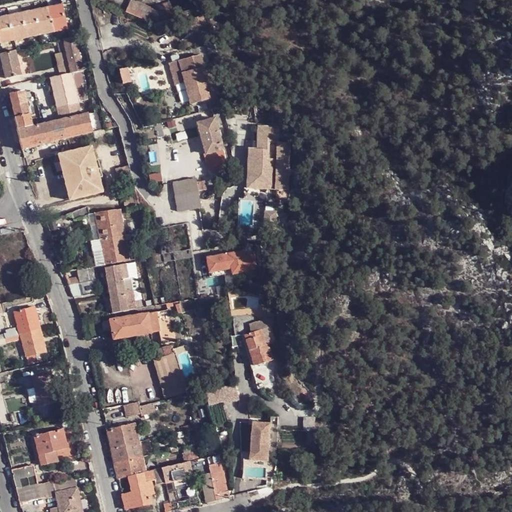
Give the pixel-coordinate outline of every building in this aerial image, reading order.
[(132,0),(127,13),(148,22),(153,9),(133,0),(132,0)] [(205,0),(194,0),(200,9),(210,7),(205,0)] [(176,3),(153,9),(148,22),(179,14),(176,3)] [(0,17),(0,19),(64,7),(64,4),(0,17)] [(69,28),(64,7),(0,19),(0,40),(0,42),(69,28)] [(69,30),(69,28),(0,42),(1,45),(69,30)] [(71,39),(65,41),(67,50),(70,63),(72,73),(73,75),(84,72),(77,38),(71,39)] [(65,41),(57,43),(59,51),(67,50),(65,41)] [(67,50),(59,51),(55,53),(60,76),(65,75),(72,73),(70,63),(67,50)] [(16,53),(2,55),(7,79),(22,76),(16,53)] [(177,85),(186,81),(184,73),(196,70),(205,68),(201,55),(171,63),(177,85)] [(121,82),(130,80),(127,64),(118,66),(121,82)] [(186,81),(193,104),(212,99),(207,81),(209,81),(205,68),(196,70),(184,73),(186,81)] [(84,72),(73,75),(79,103),(93,101),(87,72),(84,72)] [(57,108),(79,104),(79,103),(73,75),(72,73),(65,75),(60,76),(51,78),(57,108)] [(25,91),(11,94),(11,95),(24,150),(93,132),(90,114),(82,115),(60,120),(33,127),(25,91)] [(79,104),(57,108),(60,120),(82,115),(79,104)] [(210,154),(226,149),(218,118),(201,123),(209,154),(210,154)] [(259,149),(251,149),(249,182),(265,183),(264,189),(289,191),(292,143),(280,143),(281,128),(261,127),(260,142),(264,143),(264,149),(259,149)] [(92,147),(62,154),(72,194),(102,187),(100,180),(97,180),(93,163),(95,162),(92,147)] [(226,149),(210,154),(213,166),(214,168),(215,167),(230,163),(226,149)] [(265,183),(249,182),(251,149),(248,149),(246,188),(253,189),(264,189),(265,183)] [(62,154),(58,156),(68,195),(72,194),(62,154)] [(230,163),(215,167),(216,172),(231,168),(230,163)] [(134,181),(130,167),(118,171),(121,184),(134,181)] [(197,173),(179,175),(185,210),(202,207),(200,191),(209,189),(208,180),(198,182),(197,173)] [(140,207),(135,188),(123,191),(128,209),(140,207)] [(82,210),(72,213),(74,219),(84,216),(82,210)] [(126,236),(122,215),(122,211),(96,215),(98,226),(101,240),(126,236)] [(277,212),(266,212),(266,229),(276,230),(277,212)] [(98,226),(96,215),(89,216),(91,227),(98,226)] [(47,222),(51,233),(68,226),(65,216),(53,221),(52,220),(47,222)] [(105,266),(128,261),(131,261),(127,240),(126,236),(101,240),(102,251),(105,266)] [(101,240),(92,242),(94,253),(102,251),(101,240)] [(13,255),(5,256),(4,248),(0,248),(0,277),(15,276),(13,255)] [(149,251),(150,258),(163,255),(162,249),(149,251)] [(94,253),(96,265),(100,264),(100,267),(105,266),(102,251),(94,253)] [(225,253),(207,257),(211,276),(225,274),(227,284),(259,278),(258,269),(257,269),(255,253),(246,255),(245,252),(225,256),(225,253)] [(121,266),(106,268),(114,313),(130,311),(121,266)] [(94,268),(79,271),(80,278),(82,284),(98,281),(100,281),(97,267),(94,268)] [(80,278),(69,281),(71,287),(82,284),(80,278)] [(71,287),(75,296),(100,290),(98,281),(82,284),(71,287)] [(20,330),(22,335),(41,330),(36,307),(16,312),(20,330)] [(150,314),(153,333),(161,332),(173,330),(173,329),(171,323),(169,310),(150,314)] [(115,340),(153,333),(150,314),(111,320),(115,340)] [(269,327),(271,327),(268,318),(247,325),(250,334),(247,335),(257,365),(276,359),(271,344),(269,345),(264,329),(269,327)] [(22,335),(20,330),(17,330),(15,326),(7,329),(8,331),(4,333),(0,333),(0,339),(6,338),(22,335)] [(271,344),(275,343),(269,327),(264,329),(269,345),(271,344)] [(164,345),(177,343),(175,328),(173,329),(173,330),(161,332),(164,345)] [(41,330),(22,335),(23,340),(27,357),(37,354),(46,352),(41,330)] [(22,335),(6,338),(8,343),(23,340),(22,335)] [(257,365),(247,335),(245,336),(256,369),(258,368),(257,365)] [(173,346),(160,349),(162,357),(174,353),(173,346)] [(162,357),(160,349),(152,352),(154,359),(162,357)] [(183,371),(177,353),(174,353),(162,357),(154,359),(159,377),(183,371)] [(39,362),(37,354),(27,357),(29,364),(39,362)] [(183,371),(159,377),(165,384),(169,400),(190,395),(183,371)] [(0,386),(9,385),(6,373),(3,374),(0,374),(0,386)] [(34,378),(39,400),(40,406),(55,403),(51,390),(54,389),(51,374),(34,378)] [(239,384),(208,391),(211,403),(242,396),(239,384)] [(128,416),(142,413),(141,407),(140,403),(125,406),(128,416)] [(156,403),(141,407),(142,413),(142,416),(157,412),(156,403)] [(314,416),(304,416),(304,440),(314,440),(314,416)] [(276,461),(280,418),(273,417),(273,423),(255,421),(251,459),(276,461)] [(108,429),(112,449),(140,443),(136,423),(108,429)] [(69,448),(65,429),(36,436),(40,455),(57,451),(69,448)] [(223,455),(219,440),(208,443),(211,457),(220,455),(223,455)] [(112,449),(119,478),(128,475),(131,475),(146,471),(144,459),(143,454),(140,443),(112,449)] [(57,451),(40,455),(43,465),(59,461),(57,451)] [(211,457),(208,458),(211,474),(214,474),(223,472),(220,455),(211,457)] [(202,459),(205,476),(211,474),(208,458),(202,459)] [(276,461),(251,459),(245,458),(243,477),(274,481),(276,461)] [(200,468),(199,460),(191,462),(193,470),(200,468)] [(191,462),(163,468),(165,477),(170,476),(170,477),(193,471),(193,470),(191,462)] [(13,471),(18,490),(37,485),(39,485),(34,466),(13,471)] [(155,470),(156,476),(159,475),(161,480),(166,479),(165,477),(163,468),(155,470)] [(151,489),(156,488),(153,475),(156,476),(155,470),(146,471),(151,489)] [(135,493),(151,489),(146,471),(131,475),(135,493)] [(223,472),(214,474),(218,494),(226,492),(223,472)] [(207,502),(218,499),(218,494),(214,474),(211,474),(205,476),(202,476),(207,502)] [(55,490),(54,481),(46,483),(47,492),(55,490)] [(40,498),(48,496),(47,492),(46,483),(39,485),(37,485),(40,498)] [(37,485),(18,490),(20,501),(40,497),(37,485)] [(83,511),(78,488),(56,493),(60,508),(60,511),(83,511)] [(126,509),(154,503),(152,496),(151,489),(135,493),(123,496),(126,509)] [(173,511),(184,508),(183,501),(171,504),(173,511)]
